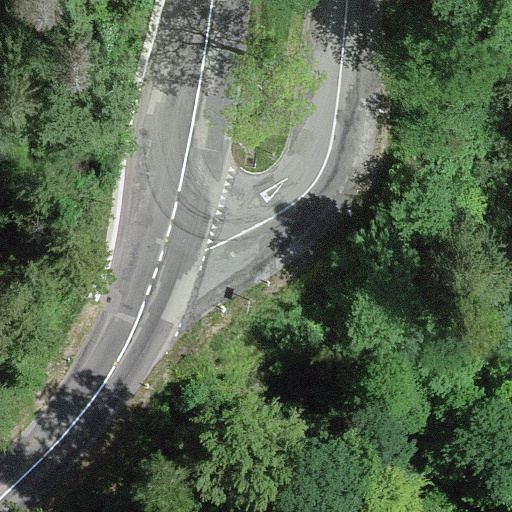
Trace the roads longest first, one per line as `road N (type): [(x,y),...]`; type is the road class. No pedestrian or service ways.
road 1 (tertiary): [(167,249),(211,250),(290,212),(322,174),(337,127),(349,0)]
road 2 (secondary): [(167,249),(131,347),(75,423),(0,498)]
road 3 (secondary): [(211,0),(167,249)]
